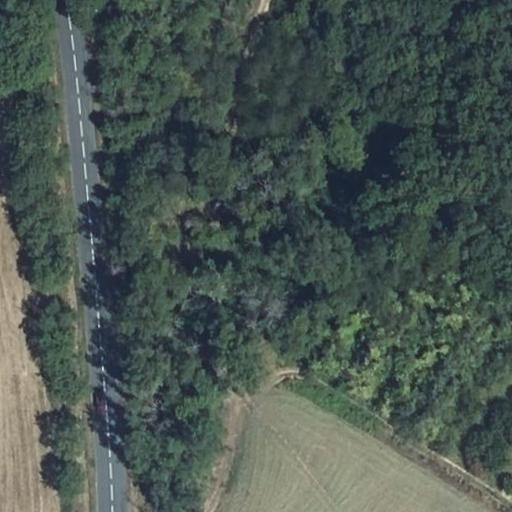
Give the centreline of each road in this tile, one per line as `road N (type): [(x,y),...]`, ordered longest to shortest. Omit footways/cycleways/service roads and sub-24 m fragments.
road 1 (track): [(268,0),(237,93),(207,293),(235,403),(232,457),(209,511)]
road 2 (secondary): [(67,0),(112,511)]
